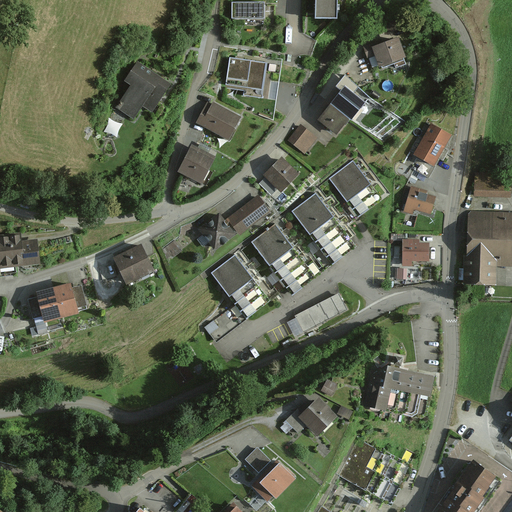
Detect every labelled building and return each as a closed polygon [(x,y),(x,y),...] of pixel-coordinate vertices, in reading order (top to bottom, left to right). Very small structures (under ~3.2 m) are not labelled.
[(319,0),(318,22),(340,23),(340,0),(319,0)] [(276,4),(232,3),(232,21),(276,21),(276,4)] [(401,39),(375,49),(383,70),(409,60),(401,39)] [(371,43),(365,46),(369,56),(375,54),(371,43)] [(271,59),(233,55),(230,82),(268,86),(271,59)] [(172,88),(140,65),(127,85),(132,89),(119,109),(135,120),(145,107),(154,113),(172,88)] [(359,106),(344,93),(332,107),(348,120),(359,106)] [(245,121),(213,104),(201,126),(234,142),(245,121)] [(348,120),(332,107),(321,121),(336,134),(348,120)] [(454,138),(434,127),(416,157),(436,169),(454,138)] [(320,142),(303,128),(291,144),(307,157),(320,142)] [(220,155),(192,140),(186,150),(192,153),(181,174),(203,186),(220,155)] [(299,178),(283,162),(267,178),(284,194),(299,178)] [(356,163),(332,181),(360,218),(383,200),(370,182),(365,175),(359,168),(356,163)] [(511,180),(477,179),(476,195),(511,195),(511,180)] [(438,198),(413,191),(408,211),(434,217),(438,198)] [(271,213),(258,196),(226,219),(240,237),(271,213)] [(323,201),(320,197),(295,215),(333,267),(358,248),(345,230),(339,223),(334,215),(328,208),(323,201)] [(511,214),(472,213),(469,283),(497,284),(498,263),(511,264),(511,214)] [(237,238),(222,218),(204,231),(219,251),(237,238)] [(291,295),(316,276),(304,260),(299,254),(293,246),(288,239),(282,231),(277,224),(252,243),(291,295)] [(21,236),(0,238),(0,268),(41,264),(39,242),(22,244),(21,236)] [(433,244),(407,243),(407,264),(433,264),(433,244)] [(144,250),(117,262),(130,288),(156,275),(144,250)] [(250,326),(275,307),(258,284),(252,277),(247,270),(241,262),(237,256),(212,275),(250,326)] [(398,276),(407,277),(408,268),(399,267),(398,276)] [(77,316),(69,288),(54,292),(61,320),(77,316)] [(61,320),(54,292),(38,296),(45,324),(61,320)] [(341,297),(289,324),(297,340),(349,313),(341,297)] [(437,376),(382,363),(373,405),(427,418),(437,376)] [(327,378),(322,389),(329,392),(334,381),(327,378)] [(340,414),(321,395),(304,413),(323,431),(340,414)] [(413,466),(361,438),(342,474),(394,502),(413,466)] [(273,460),(260,448),(249,459),(262,471),(273,460)] [(298,474),(283,461),(263,482),(278,496),(298,474)] [(475,511),(500,478),(477,462),(441,511),(475,511)]
